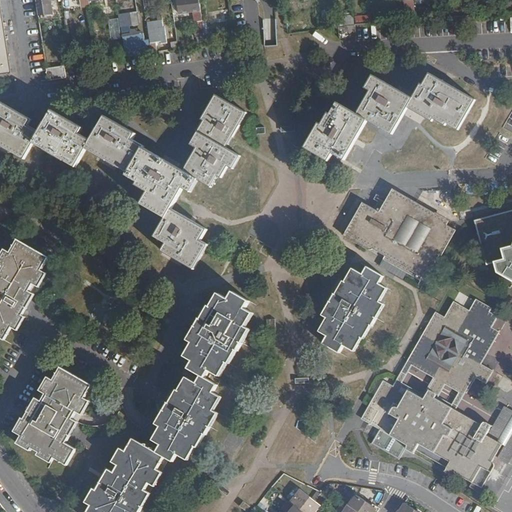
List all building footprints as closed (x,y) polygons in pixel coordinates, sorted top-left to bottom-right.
[(37,0),(40,19),(53,18),(51,1),(62,0),(37,0)] [(202,22),(199,0),(191,0),(196,22),(202,22)] [(291,16),(289,0),(283,0),(286,17),(291,16)] [(0,73),(11,72),(0,8),(0,73)] [(230,21),(228,10),(208,12),(210,24),(230,21)] [(133,24),(131,13),(119,15),(121,26),(133,24)] [(176,26),(174,13),(166,14),(168,27),(176,26)] [(168,43),(166,28),(164,28),(163,20),(148,22),(151,43),(152,50),(158,49),(158,44),(168,43)] [(357,37),(355,24),(339,26),(340,38),(357,37)] [(212,44),(210,32),(204,33),(206,45),(212,44)] [(152,50),(151,43),(146,43),(145,34),(125,37),(127,56),(153,53),(152,50)] [(67,78),(65,65),(47,68),(49,80),(67,78)] [(475,100),(431,74),(423,85),(421,85),(413,99),(408,107),(431,121),(433,118),(444,125),(446,122),(457,129),(475,100)] [(413,99),(374,76),(366,89),(371,92),(358,114),(368,120),(392,134),(408,107),(413,99)] [(242,156),(227,147),(247,112),(217,94),(203,119),(206,121),(192,144),(199,148),(185,171),(199,179),(201,180),(212,187),(219,175),(222,177),(229,165),(234,169),(242,156)] [(41,131),(38,130),(29,125),(32,119),(2,101),(0,104),(0,143),(25,158),(35,142),(41,131)] [(344,159),(368,120),(358,114),(338,102),(331,114),(329,113),(322,124),(320,123),(306,147),(328,161),(333,152),(344,159)] [(87,148),(92,140),(80,133),(84,127),(54,109),(41,131),(35,142),(37,143),(37,144),(76,167),(87,148)] [(143,144),(134,138),(137,133),(106,115),(92,140),(87,148),(127,172),(143,144)] [(192,191),(199,179),(185,171),(182,170),(145,147),(128,175),(140,182),(138,184),(150,192),(143,204),(166,218),(171,208),(184,187),(192,191)] [(444,256),(459,230),(449,225),(451,222),(394,189),(380,211),(364,202),(345,235),(370,250),(375,249),(427,280),(441,255),(444,256)] [(209,245),(201,240),(208,229),(174,209),(173,209),(171,208),(166,218),(155,236),(167,243),(163,250),(195,268),(209,245)] [(511,209),(476,220),(488,263),(496,261),(499,272),(511,279),(511,209)] [(50,273),(43,270),(51,256),(20,239),(12,251),(7,249),(0,260),(0,335),(7,340),(14,328),(19,330),(28,316),(25,314),(50,273)] [(385,304),(380,301),(388,289),(380,284),(384,276),(368,266),(363,274),(353,268),(346,281),(345,280),(338,293),(336,292),(323,315),(328,318),(320,331),(329,336),(324,343),(340,353),(345,345),(354,351),(362,338),(363,338),(371,325),(372,326),(385,304)] [(229,363),(250,328),(246,325),(253,312),(245,308),(250,299),(234,291),(229,299),(219,293),(212,305),(210,304),(189,340),(194,343),(187,355),(194,360),(221,374),(228,363),(229,363)] [(474,358),(488,336),(486,334),(498,315),(483,306),(483,304),(472,297),(466,307),(455,300),(442,322),(439,320),(435,325),(433,324),(413,359),(415,360),(414,362),(465,391),(468,394),(478,377),(484,381),(491,369),(474,358)] [(498,317),(494,326),(501,328),(505,320),(498,317)] [(82,413),(90,400),(86,396),(93,384),(61,365),(53,378),(49,376),(25,417),(23,416),(15,431),(21,435),(17,442),(52,462),(54,457),(66,464),(76,447),(66,441),(78,421),(72,417),(76,410),(82,413)] [(211,425),(219,413),(214,410),(222,396),(213,390),(218,383),(208,378),(202,375),(199,381),(188,376),(180,389),(179,388),(159,421),(163,424),(155,439),(178,453),(188,459),(196,446),(198,447),(205,434),(207,435),(212,426),(211,425)] [(488,433),(452,412),(450,417),(410,394),(407,400),(384,386),(379,395),(381,397),(365,423),(411,450),(410,452),(411,455),(412,456),(417,459),(419,455),(450,473),(448,477),(453,480),(457,480),(459,478),(488,495),(500,475),(500,473),(498,468),(509,451),(495,443),(500,433),(495,431),(492,431),(490,432),(488,433)] [(140,511),(164,471),(159,468),(164,458),(166,456),(134,437),(126,450),(121,447),(97,488),(95,487),(87,501),(92,504),(86,511),(140,511)] [(511,511),(511,488),(496,488),(496,500),(491,510),(495,511),(511,511)] [(316,511),(321,505),(315,500),(302,490),(292,502),(296,506),(304,511),(316,511)] [(375,506),(357,495),(349,505),(359,511),(374,511),(377,508),(375,506)] [(241,501),(238,507),(246,511),(249,505),(241,501)] [(418,511),(405,503),(398,511),(418,511)]
